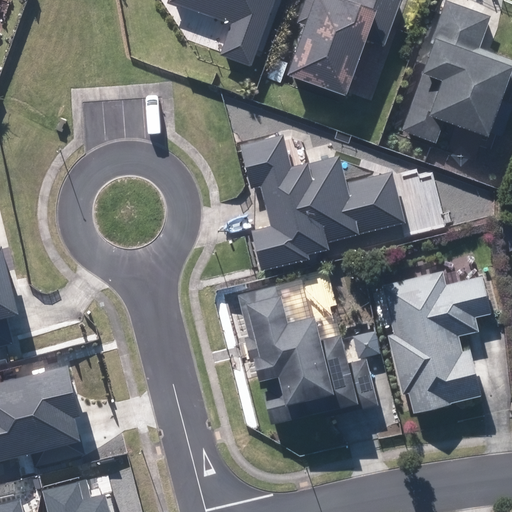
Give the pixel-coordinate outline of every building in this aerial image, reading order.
[(175,0),(236,22),(225,53),(254,64),(277,0),(175,0)] [(311,23),(293,74),(351,94),(371,37),(389,43),(403,0),(310,0),(303,20),(311,23)] [(437,43),(405,130),(438,142),(448,117),(494,134),(507,97),(511,99),(511,98),(511,57),(481,46),(492,16),(450,0),(434,41),(437,43)] [(255,230),(265,270),(313,257),(311,252),(333,247),(331,240),(408,221),(396,171),(349,183),(342,155),(294,167),(285,135),(245,145),(255,186),(263,184),(274,225),(255,230)] [(0,343),(16,340),(9,314),(24,310),(8,243),(0,245),(0,343)] [(412,390),(417,412),(455,403),(454,401),(484,394),(474,348),(465,351),(461,334),(481,330),(478,316),(493,313),(484,275),(448,284),(445,271),(387,284),(399,334),(393,335),(406,391),(412,390)] [(268,391),(275,422),(364,400),(365,406),(379,402),(368,360),(352,364),(344,333),(326,337),(320,313),(293,320),(287,292),(284,293),(282,285),(243,294),(253,336),(249,337),(254,360),(260,358),(265,378),(269,377),(272,390),(268,391)] [(0,460),(86,438),(80,414),(87,412),(73,362),(0,381),(0,460)] [(110,511),(106,494),(90,498),(85,480),(43,491),(47,511),(110,511)] [(0,511),(22,511),(20,499),(0,504),(0,511)]
